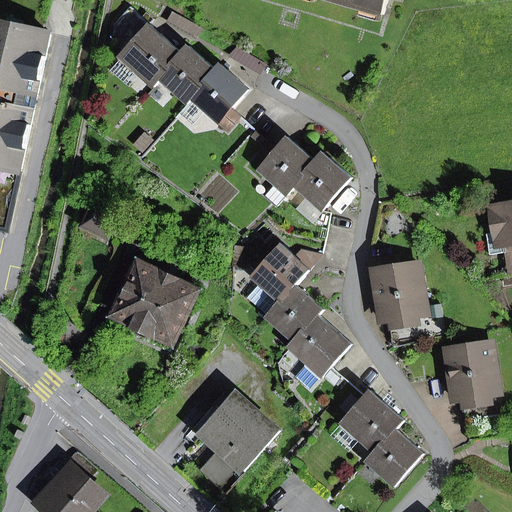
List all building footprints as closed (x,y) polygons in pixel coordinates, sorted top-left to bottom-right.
[(336,0),(385,14),(389,0),(336,0)] [(161,80),(184,54),(183,53),(151,25),(155,20),(147,13),(143,18),(132,8),(117,25),(114,44),(124,55),(144,72),(141,75),(155,88),(162,80),(161,80)] [(173,22),(198,36),(201,30),(176,16),(173,22)] [(37,101),(52,34),(0,22),(0,228),(9,230),(37,101)] [(198,36),(205,39),(210,35),(201,30),(198,36)] [(193,99),(218,71),(217,70),(190,46),(183,53),(184,54),(161,80),(162,80),(166,76),(176,84),(172,89),(189,105),(194,99),(193,99)] [(237,49),(230,56),(238,60),(243,52),(237,49)] [(259,61),(243,52),(238,60),(254,70),(259,61)] [(122,59),(113,69),(132,85),(141,75),(144,72),(124,55),(121,58),(122,59)] [(266,65),(259,61),(254,70),(261,74),(266,65)] [(251,90),(222,65),(217,70),(218,71),(193,99),(194,99),(198,95),(208,104),(204,108),(207,111),(233,134),(242,125),(245,121),(233,110),(251,90)] [(172,89),(176,84),(166,76),(162,80),(172,89)] [(191,107),(185,114),(196,123),(207,111),(204,108),(208,104),(198,95),(194,99),(189,105),(191,107)] [(267,147),(271,144),(245,121),(242,125),(267,147)] [(144,152),(154,141),(146,134),(136,145),(144,152)] [(296,186),(318,162),(317,162),(290,138),(278,150),(271,144),(267,147),(259,157),(267,164),(260,171),(276,185),(266,196),(279,207),(296,187),(296,186)] [(327,206),(323,210),(324,211),(354,178),(325,153),(317,162),(318,162),(296,186),(296,187),(309,198),(313,202),(317,197),(327,206)] [(511,182),(497,185),(500,205),(511,203),(511,182)] [(324,211),(323,210),(327,206),(317,197),(313,202),(309,198),(300,210),(314,223),(324,211)] [(84,227),(109,239),(121,213),(96,201),(84,227)] [(511,203),(500,205),(493,206),(498,233),(488,234),(491,255),(507,253),(510,274),(511,273),(511,203)] [(320,256),(324,257),(333,214),(329,213),(320,256)] [(282,303),(298,286),(324,257),(320,256),(302,252),(298,257),(284,245),(254,278),(256,279),(260,275),(269,283),(265,288),(282,302),(282,303)] [(237,246),(235,266),(242,267),(244,247),(237,246)] [(158,334),(175,342),(199,292),(182,284),(183,281),(160,271),(159,273),(142,265),(118,315),(135,323),(134,325),(138,336),(147,340),(157,336),(158,334)] [(394,319),(398,348),(446,335),(441,305),(427,307),(420,265),(376,272),(384,321),(390,320),(394,319)] [(271,314),(282,302),(265,288),(269,283),(260,275),(256,279),(261,284),(251,296),(271,314)] [(296,343),(320,316),(321,316),(326,310),(298,286),(282,303),(282,302),(271,314),(268,318),(286,334),(290,330),(299,338),(295,342),(296,343)] [(323,377),(324,378),(330,371),(334,367),(354,345),(321,316),(320,316),(296,343),(295,342),(290,348),(309,365),(312,362),(325,374),(323,377)] [(295,342),(299,338),(290,330),(286,334),(295,342)] [(207,348),(185,338),(178,352),(200,363),(207,348)] [(469,398),(471,412),(503,407),(493,344),(448,351),(456,400),(464,399),(469,398)] [(323,377),(325,374),(312,362),(309,365),(297,378),(311,390),(323,377)] [(364,401),(367,397),(334,367),(330,371),(364,401)] [(376,454),(398,430),(406,421),(372,391),(367,397),(364,401),(361,404),(353,397),(346,405),(354,412),(351,415),(343,424),(344,425),(347,422),(361,435),(358,438),(361,440),(363,442),(376,453),(376,454)] [(246,471),(281,431),(238,393),(230,402),(202,433),(221,450),(228,457),(212,475),(229,490),(246,471)] [(202,433),(230,402),(224,396),(187,437),(194,443),(202,433)] [(471,412),(469,398),(464,399),(470,442),(476,441),(473,426),(471,412)] [(351,415),(354,412),(346,405),(343,409),(351,415)] [(471,412),(473,426),(505,421),(503,407),(471,412)] [(508,436),(505,421),(473,426),(476,441),(508,436)] [(361,440),(358,438),(361,435),(347,422),(344,425),(343,424),(332,436),(350,452),(361,440)] [(396,488),(426,454),(398,430),(376,454),(376,453),(368,462),(369,463),(373,459),(383,467),(378,472),(396,488)] [(229,494),(248,473),(246,471),(229,490),(212,475),(228,457),(221,450),(203,471),(229,494)] [(87,483),(96,471),(77,455),(67,467),(69,469),(43,498),(58,511),(90,511),(104,497),(87,483)] [(378,472),(383,467),(373,459),(369,463),(378,472)]
